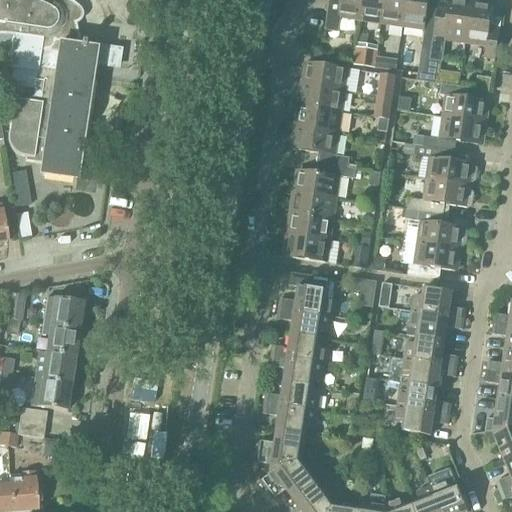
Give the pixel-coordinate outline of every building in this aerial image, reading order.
[(0,0),(0,35),(7,36),(14,37),(9,71),(15,71),(12,88),(36,92),(34,104),(15,102),(10,139),(10,140),(10,143),(10,145),(11,147),(12,149),(13,150),(14,152),(15,153),(18,155),(20,156),(21,157),(24,158),(25,158),(44,161),(41,176),(77,182),(95,65),(119,68),(121,51),(94,47),(94,49),(86,48),(87,44),(82,43),(81,48),(78,47),(72,24),(74,24),(75,24),(77,23),(78,23),(79,22),(80,21),(81,20),(81,19),(82,17),(82,16),(82,15),(81,13),(81,12),(80,11),(79,10),(73,5),(70,3),(66,0),(64,0),(0,0)] [(338,16),(360,20),(363,0),(329,0),(325,31),(336,32),(338,16)] [(381,23),(384,0),(363,0),(360,20),(381,23)] [(402,26),(406,0),(384,0),(381,23),(402,26)] [(422,46),(432,47),(437,11),(427,9),(428,0),(406,0),(402,26),(425,29),(422,46)] [(444,39),(464,42),(470,2),(457,0),(448,0),(447,11),(437,9),(437,11),(432,47),(429,61),(441,62),(444,39)] [(470,2),(464,42),(487,46),(485,59),(495,61),(500,28),(490,26),(493,5),(470,2)] [(352,66),(374,70),(376,58),(377,52),(355,48),(352,66)] [(376,58),(374,70),(396,73),(398,61),(376,58)] [(302,85),(343,91),(346,70),(306,64),(302,85)] [(377,97),(393,99),(397,78),(380,76),(377,97)] [(343,91),(302,85),(299,107),(339,113),(343,91)] [(444,117),(484,123),(487,102),(447,96),(444,117)] [(390,122),(393,99),(377,97),(374,119),(379,120),(389,121),(390,122)] [(339,113),(299,107),(296,128),(336,134),(339,113)] [(484,123),(444,117),(440,140),(481,146),(484,123)] [(389,121),(379,120),(377,132),(387,133),(389,121)] [(336,134),(296,128),(293,150),(333,156),(336,134)] [(436,149),(437,139),(425,138),(424,147),(436,149)] [(431,159),(428,180),(468,186),(468,184),(471,184),(475,181),(477,170),(473,165),(438,160),(439,150),(415,147),(414,156),(431,159)] [(335,167),(343,168),(343,167),(348,168),(350,159),(337,157),(335,167)] [(341,178),(355,179),(356,172),(356,171),(348,170),(348,168),(343,167),(343,168),(341,178)] [(294,193),(335,199),(338,177),(297,171),(294,193)] [(369,187),(379,188),(381,174),(371,173),(369,187)] [(467,189),(468,186),(428,180),(424,202),(409,200),(408,209),(443,214),(444,205),(467,209),(472,205),(473,194),(470,189),(467,189)] [(335,199),(294,193),(291,214),(331,220),(335,199)] [(406,220),(421,222),(418,243),(458,249),(459,248),(461,248),(466,244),(468,233),(464,229),(441,225),(443,214),(408,209),(406,220)] [(291,214),(288,235),(328,242),(331,220),(291,214)] [(25,215),(15,217),(19,241),(29,239),(25,215)] [(325,264),(328,242),(288,235),(285,258),(325,264)] [(458,249),(418,243),(415,266),(408,265),(407,276),(433,280),(434,269),(455,272),(458,249)] [(356,248),(352,269),(366,271),(369,250),(356,248)] [(280,300),(279,310),(332,318),(334,302),(326,301),(329,280),(291,274),(289,287),(298,288),(296,302),(280,300)] [(411,312),(465,321),(466,311),(450,308),(452,294),(423,289),(422,298),(413,296),(411,312)] [(50,326),(77,330),(81,303),(46,297),(42,325),(50,326)] [(389,310),(390,299),(380,298),(379,308),(389,310)] [(493,324),(511,327),(511,303),(510,317),(494,315),(493,324)] [(11,306),(9,321),(19,322),(22,307),(11,306)] [(291,336),(320,341),(321,333),(329,334),(332,318),(279,310),(277,320),(293,323),(291,336)] [(407,336),(416,337),(445,342),(447,328),(463,331),(465,321),(411,312),(407,336)] [(9,321),(7,335),(17,337),(19,322),(9,321)] [(505,350),(511,351),(511,327),(493,324),(491,335),(507,337),(505,350)] [(50,326),(46,353),(73,357),(78,358),(80,343),(75,343),(77,330),(50,326)] [(272,357),(325,365),(327,349),(319,348),(320,341),(291,336),(289,350),(273,347),(272,357)] [(445,342),(416,337),(414,345),(406,344),(404,360),(457,368),(459,358),(443,355),(445,342)] [(486,372),(511,376),(511,351),(505,350),(503,364),(487,362),(486,372)] [(73,357),(46,353),(42,380),(69,384),(73,357)] [(322,382),(325,365),(272,357),(270,368),(286,370),(284,384),(313,388),(314,380),(322,382)] [(0,367),(0,373),(11,375),(13,361),(1,360),(0,367)] [(400,384),(438,389),(440,376),(456,378),(457,368),(404,360),(400,384)] [(511,376),(486,372),(484,383),(500,385),(498,399),(511,400),(511,376)] [(0,389),(9,391),(11,375),(0,373),(0,389)] [(69,384),(42,380),(34,379),(30,406),(65,411),(69,384)] [(311,396),(313,388),(284,384),(282,397),(266,395),(264,405),(317,413),(320,397),(311,396)] [(399,391),(396,407),(450,416),(451,405),(436,403),(438,389),(400,384),(399,391)] [(511,400),(498,399),(495,420),(487,419),(485,434),(511,430),(511,400)] [(277,431),(305,436),(307,428),(315,429),(317,413),(264,405),(263,415),(279,418),(277,431)] [(450,416),(396,407),(394,423),(402,425),(401,433),(430,437),(432,423),(448,426),(450,416)] [(22,409),(20,421),(45,425),(47,413),(22,409)] [(43,439),(45,425),(20,421),(18,435),(43,439)] [(511,430),(485,434),(490,447),(498,444),(506,463),(511,460),(511,430)] [(271,470),(301,462),(305,436),(277,431),(275,445),(259,442),(256,464),(272,466),(271,470)] [(0,446),(6,448),(8,434),(0,433),(0,446)] [(17,436),(8,434),(6,448),(15,449),(17,436)] [(371,450),(372,440),(362,439),(361,449),(371,450)] [(511,460),(506,463),(511,477),(496,483),(500,492),(511,486),(511,460)] [(318,484),(301,462),(271,470),(273,473),(260,483),(266,490),(272,500),(286,490),(294,501),(318,484)] [(427,480),(430,487),(439,511),(466,511),(450,471),(427,480)] [(9,480),(10,485),(12,511),(22,511),(36,511),(34,472),(23,473),(24,479),(9,480)] [(330,511),(334,506),(318,484),(294,501),(302,511),(330,511)] [(11,511),(10,485),(0,486),(0,511),(11,511)] [(511,486),(500,492),(504,502),(511,498),(511,486)] [(439,511),(430,487),(415,493),(418,501),(411,504),(413,511),(439,511)] [(266,490),(259,496),(266,505),(272,500),(266,490)] [(385,511),(385,505),(384,499),(369,496),(369,502),(367,511),(360,510),(359,511),(385,511)] [(413,511),(411,504),(403,506),(400,499),(385,505),(385,511),(413,511)]
